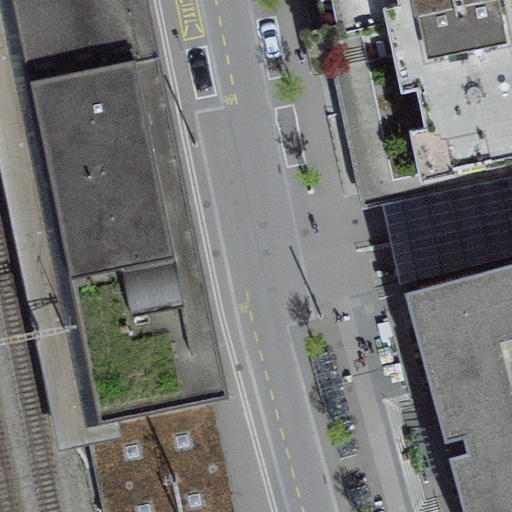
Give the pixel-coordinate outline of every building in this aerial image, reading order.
[(0,0),(0,173),(55,441),(80,435),(100,431),(69,285),(32,109),(17,112),(7,64),(26,60),(13,0),(0,0)] [(13,0),(26,60),(7,64),(17,112),(32,109),(69,285),(100,431),(235,403),(149,0),(13,0)] [(511,18),(508,0),(375,0),(415,186),(511,164),(511,18)] [(511,511),(511,265),(408,294),(453,457),(467,511),(511,511)] [(238,511),(216,406),(100,431),(105,446),(86,450),(99,511),(238,511)]
